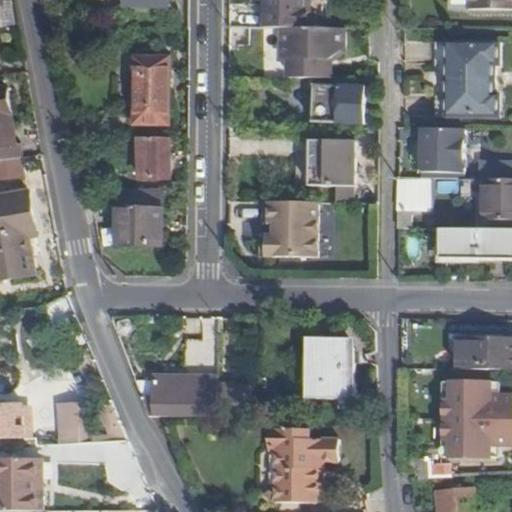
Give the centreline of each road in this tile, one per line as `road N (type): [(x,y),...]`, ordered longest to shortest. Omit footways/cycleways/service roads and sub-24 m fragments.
road 1 (residential): [(90,296),(27,0)]
road 2 (residential): [(388,0),(388,297)]
road 3 (residential): [(209,296),(211,0)]
road 4 (residential): [(90,296),(131,411),(191,511)]
road 5 (residential): [(395,511),(388,297)]
road 6 (residential): [(388,297),(209,296)]
road 7 (residential): [(511,298),(388,297)]
